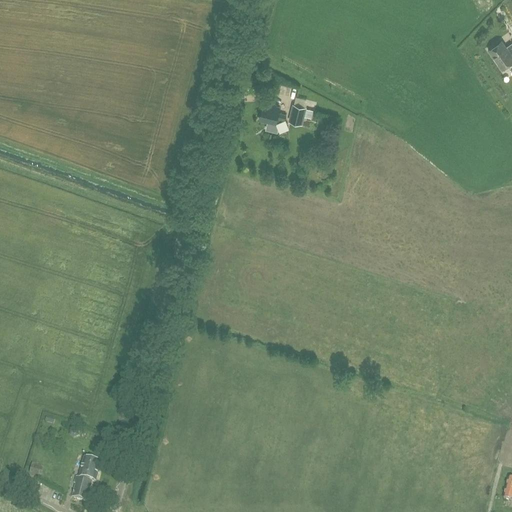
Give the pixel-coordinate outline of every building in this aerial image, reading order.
[(511,43),(506,47),(502,40),(488,49),(502,69),(511,61),(511,43)] [(267,121),(266,125),(269,131),(277,133),(278,129),(276,123),(277,118),(285,120),(286,115),(278,113),(280,107),(275,106),(276,105),(268,103),(268,104),(263,103),(259,119),(267,121)] [(305,107),(294,104),(290,121),(301,124),(303,116),(311,118),(313,110),(305,108),(305,107)] [(84,458),(79,477),(75,476),(74,483),(75,483),(71,497),(85,501),(91,481),(95,482),(101,463),(84,458)] [(41,475),(43,467),(37,466),(37,463),(32,462),(31,465),(29,472),(41,475)] [(511,480),(508,479),(503,499),(511,500),(511,480)] [(38,493),(43,496),(48,487),(43,484),(38,493)]
